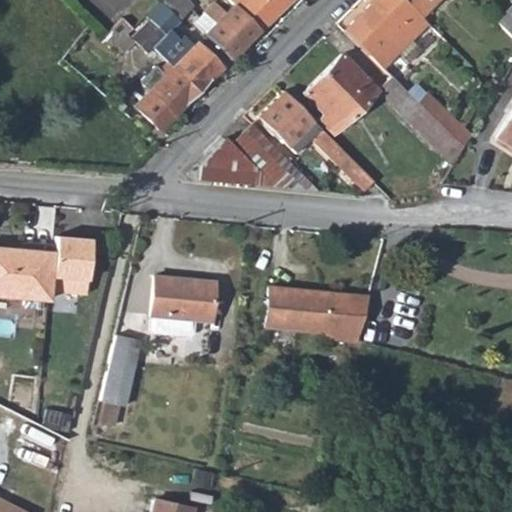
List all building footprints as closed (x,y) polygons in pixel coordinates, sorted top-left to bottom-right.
[(168,27),(177,18),(159,0),(157,0),(144,14),(149,18),(165,33),(151,46),(166,61),(166,62),(196,91),(220,67),(195,43),(193,46),(180,33),(178,36),(168,27)] [(195,3),(191,0),(163,0),(181,18),(195,3)] [(228,59),(258,29),(228,0),(214,0),(201,13),(212,24),(203,33),(228,59)] [(228,0),(258,29),(287,0),(228,0)] [(394,55),(427,22),(423,18),(403,0),(372,0),(343,31),(382,68),(398,84),(410,71),(394,55)] [(403,0),(423,18),(440,0),(403,0)] [(511,5),(499,18),(511,31),(511,5)] [(0,51),(0,86),(7,92),(13,96),(61,32),(32,10),(0,51)] [(192,22),(203,33),(212,24),(201,13),(192,22)] [(121,16),(98,39),(110,49),(113,46),(125,33),(125,32),(131,27),(121,16)] [(146,53),(151,46),(165,33),(149,18),(131,37),(125,32),(125,33),(113,46),(121,55),(134,41),(146,53)] [(332,134),(376,88),(340,54),(302,93),(322,112),(316,118),(332,134)] [(158,129),(196,91),(166,62),(159,70),(163,74),(147,90),(133,105),(158,129)] [(163,74),(159,70),(153,65),(138,81),(147,90),(163,74)] [(417,128),(452,163),(463,146),(418,103),(398,84),(389,76),(376,88),(417,128)] [(301,132),(308,138),(364,190),(373,180),(339,146),(282,91),(257,117),(287,145),(301,132)] [(427,93),(418,103),(463,146),(470,135),(427,93)] [(511,146),(511,111),(509,116),(496,137),(511,146)] [(225,137),(205,159),(215,177),(258,181),(307,186),(314,186),(281,154),(249,123),(230,142),(225,137)] [(294,152),(308,138),(301,132),(287,145),(294,152)] [(202,163),(200,180),(223,182),(266,187),(316,191),(319,192),(314,186),(307,186),(258,181),(215,177),(205,159),(202,163)] [(50,255),(47,292),(83,295),(88,240),(53,236),(52,255),(50,255)] [(50,253),(0,248),(0,295),(46,300),(47,292),(50,255),(50,253)] [(213,282),(153,277),(149,318),(209,323),(213,282)] [(327,293),(268,287),(265,328),(321,332),(320,338),(355,342),(356,339),(367,296),(327,293)] [(133,337),(114,332),(98,400),(117,405),(133,337)] [(139,338),(133,337),(117,405),(122,407),(139,338)] [(0,511),(22,511),(0,500),(0,511)] [(191,511),(192,510),(151,501),(148,511),(191,511)]
